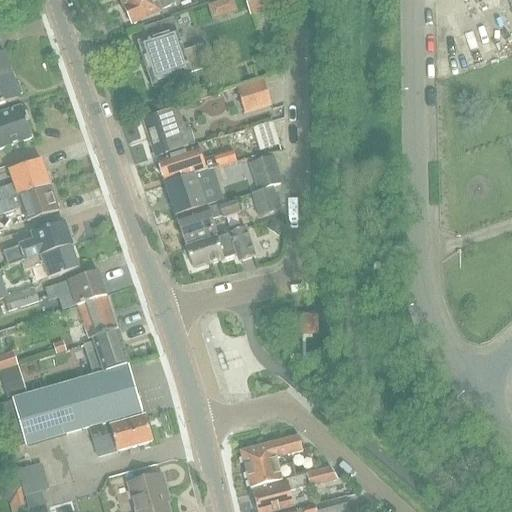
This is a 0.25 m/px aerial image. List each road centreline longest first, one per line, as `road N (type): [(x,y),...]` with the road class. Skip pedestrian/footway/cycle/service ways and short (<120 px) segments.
road 1 (residential): [(166,315),(290,281),(301,267),(295,0)]
road 2 (secondary): [(473,381),(430,306),(413,0)]
road 3 (tertiary): [(166,315),(49,0)]
road 4 (residential): [(395,511),(278,408),(200,426)]
